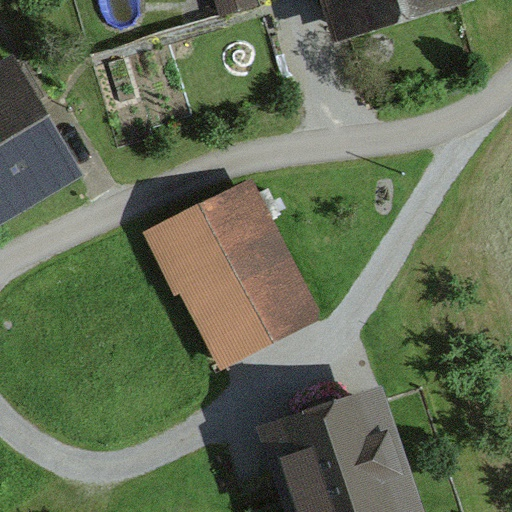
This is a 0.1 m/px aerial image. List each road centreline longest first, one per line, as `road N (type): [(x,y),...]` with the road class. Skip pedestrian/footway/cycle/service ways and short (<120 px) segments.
road 1 (track): [(480,110),(299,368),(18,511)]
road 2 (track): [(0,252),(131,196),(322,142),(480,110),(511,85)]
